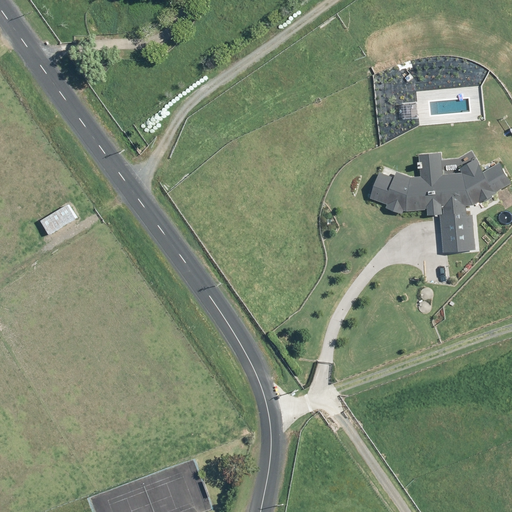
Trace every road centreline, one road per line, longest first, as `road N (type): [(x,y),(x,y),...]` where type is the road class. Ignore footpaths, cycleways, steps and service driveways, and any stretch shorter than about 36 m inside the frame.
road 1 (unclassified): [(0,7),(247,354),(269,430),(259,511)]
road 2 (unknown): [(27,46),(161,25),(188,0)]
